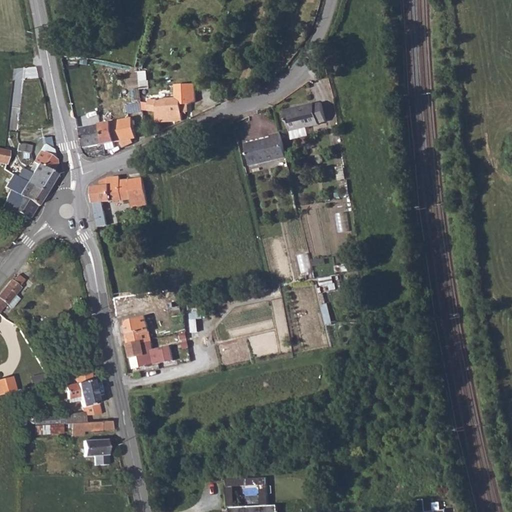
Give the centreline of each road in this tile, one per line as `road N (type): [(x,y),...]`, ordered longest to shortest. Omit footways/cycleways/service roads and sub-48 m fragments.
road 1 (unclassified): [(73,175),(118,164),(253,101),(316,49),(333,0)]
road 2 (secondary): [(74,223),(91,256),(144,511)]
road 3 (secondary): [(42,0),(73,175)]
